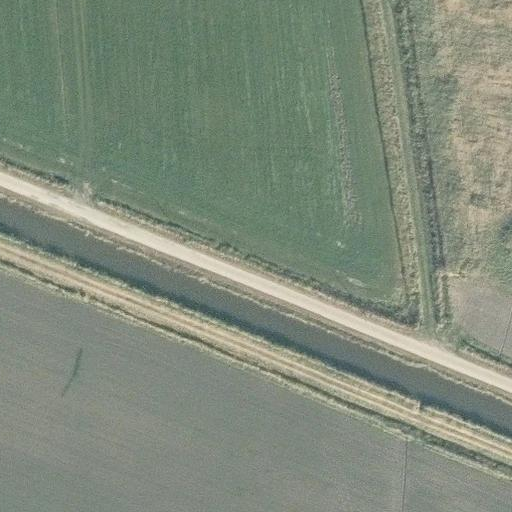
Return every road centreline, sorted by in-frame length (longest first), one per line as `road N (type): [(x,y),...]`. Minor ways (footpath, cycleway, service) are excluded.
road 1 (unclassified): [(511,382),(0,175)]
road 2 (track): [(432,349),(395,0)]
